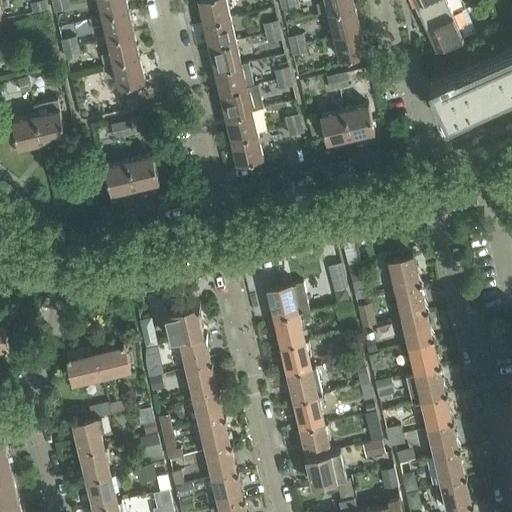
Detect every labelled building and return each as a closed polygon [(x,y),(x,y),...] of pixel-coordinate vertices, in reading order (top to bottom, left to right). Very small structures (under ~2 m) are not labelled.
[(34,11),(48,8),(46,0),(39,0),(32,2),(34,11)] [(70,8),(68,0),(60,0),(54,2),(56,11),(70,8)] [(129,9),(127,0),(100,0),(104,15),(129,9)] [(200,0),(206,21),(231,15),(227,0),(200,0)] [(327,0),(330,12),(356,6),(354,0),(327,0)] [(460,0),(451,5),(448,0),(422,0),(417,3),(427,25),(466,7),(463,0),(460,0)] [(330,12),(336,36),(362,30),(356,6),(330,12)] [(427,25),(437,47),(476,30),(466,7),(427,25)] [(135,32),(129,9),(104,15),(109,38),(135,32)] [(211,45),(237,40),(231,15),(206,21),(211,45)] [(281,29),(278,19),(264,23),(267,32),(281,29)] [(269,41),(283,38),(281,29),(267,32),(269,41)] [(341,59),(367,52),(362,30),(336,36),(341,59)] [(141,56),(135,32),(109,38),(115,62),(141,56)] [(289,36),(292,45),(306,42),(303,32),(289,36)] [(79,45),(76,36),(62,39),(65,48),(79,45)] [(217,69),(242,63),(237,40),(211,45),(217,69)] [(292,45),(294,54),(308,51),(306,42),(292,45)] [(81,54),(79,45),(65,48),(67,58),(81,54)] [(449,122),(511,93),(511,47),(457,72),(456,71),(431,82),(449,122)] [(115,62),(120,85),(146,79),(141,56),(115,62)] [(250,61),(242,63),(217,69),(222,92),(248,86),(255,84),(250,61)] [(292,75),(289,66),(275,69),(278,79),(292,75)] [(350,85),(346,71),(328,75),(331,89),(350,85)] [(32,89),(41,87),(38,73),(28,76),(32,89)] [(327,74),(302,80),(306,95),(331,89),(327,74)] [(280,88),(294,85),(292,75),(278,79),(280,88)] [(22,92),(32,89),(28,76),(19,78),(22,92)] [(120,86),(126,109),(140,105),(134,83),(120,86)] [(228,115),(253,109),(248,86),(222,92),(228,115)] [(37,113),(44,141),(68,135),(59,97),(35,103),(37,113)] [(352,136),(376,130),(369,103),(345,108),(352,136)] [(352,136),(345,108),(321,114),(323,119),(325,132),(328,141),(352,136)] [(233,139),(259,133),(253,109),(228,115),(233,139)] [(13,119),(20,147),(44,141),(37,113),(13,119)] [(303,122),(300,113),(286,116),(289,125),(303,122)] [(125,135),(134,133),(131,119),(121,121),(125,135)] [(313,134),(325,132),(323,119),(310,122),(313,134)] [(115,137),(125,135),(121,121),(112,123),(115,137)] [(305,131),(303,122),(289,125),(291,135),(305,131)] [(233,139),(239,162),(264,156),(259,133),(233,139)] [(137,186),(145,184),(161,181),(159,175),(158,170),(154,153),(130,159),(137,186)] [(106,164),(113,192),(137,186),(130,159),(106,164)] [(363,268),(355,238),(343,241),(351,271),(357,297),(375,293),(371,276),(365,277),(363,268)] [(421,282),(414,254),(391,260),(397,287),(421,282)] [(335,288),(347,285),(342,263),(330,266),(335,288)] [(297,281),(269,288),(276,316),(299,310),(297,299),(301,298),(297,281)] [(404,315),(427,310),(421,282),(397,287),(404,315)] [(338,301),(349,298),(346,287),(336,290),(338,301)] [(340,318),(355,315),(351,299),(336,302),(340,318)] [(373,303),(359,306),(364,324),(377,321),(373,303)] [(172,340),(182,338),(205,332),(199,304),(165,312),(172,340)] [(306,338),(299,310),(276,316),(282,344),(306,338)] [(404,315),(410,343),(434,338),(427,310),(404,315)] [(4,322),(0,323),(0,347),(9,346),(4,322)] [(153,329),(144,331),(147,346),(156,344),(153,329)] [(212,360),(205,332),(182,338),(188,365),(212,360)] [(282,344),(289,371),(312,366),(306,338),(282,344)] [(377,338),(367,340),(370,352),(379,350),(377,338)] [(410,343),(417,370),(440,365),(434,338),(410,343)] [(355,356),(364,354),(362,343),(353,345),(355,356)] [(126,344),(98,351),(103,374),(131,368),(126,344)] [(103,374),(98,351),(87,354),(85,346),(68,350),(75,381),(103,374)] [(381,351),(370,354),(373,368),(384,365),(381,351)] [(156,359),(147,360),(150,375),(159,373),(156,359)] [(195,393),(218,387),(212,360),(188,365),(195,393)] [(317,365),(312,366),(289,371),(295,399),(319,393),(323,392),(317,365)] [(414,401),(423,398),(447,393),(440,365),(417,370),(407,373),(414,401)] [(367,367),(359,369),(362,384),(370,381),(367,367)] [(160,375),(151,377),(153,389),(163,387),(160,375)] [(392,377),(377,380),(380,395),(396,391),(392,377)] [(371,381),(370,381),(362,384),(365,398),(374,396),(371,381)] [(225,415),(218,387),(195,393),(201,421),(225,415)] [(326,421),(319,393),(295,399),(302,427),(326,421)] [(423,398),(430,426),(453,420),(447,393),(423,398)] [(371,441),(383,438),(377,410),(364,413),(371,441)] [(164,430),(172,428),(169,413),(160,415),(164,430)] [(208,448),(231,443),(225,415),(201,421),(208,448)] [(75,422),(82,449),(105,444),(98,416),(75,422)] [(147,432),(157,430),(155,420),(145,422),(147,432)] [(430,426),(436,454),(460,448),(453,420),(430,426)] [(302,427),(308,454),(332,449),(326,421),(302,427)] [(387,427),(389,436),(403,432),(401,424),(387,427)] [(177,446),(172,428),(164,430),(170,457),(185,454),(182,444),(177,446)] [(391,444),(405,441),(403,432),(389,436),(391,444)] [(158,433),(144,436),(148,455),(163,452),(158,433)] [(4,434),(0,434),(0,458),(9,456),(4,434)] [(386,451),(383,439),(371,442),(374,454),(386,451)] [(238,471),(231,443),(208,448),(214,476),(238,471)] [(112,472),(105,444),(82,449),(88,478),(112,472)] [(308,454),(315,482),(348,475),(342,446),(332,449),(308,454)] [(436,454),(443,481),(466,476),(460,448),(436,454)] [(0,480),(14,477),(9,456),(0,458),(0,480)] [(386,485),(399,483),(395,467),(383,470),(386,485)] [(182,468),(173,470),(177,485),(186,483),(182,468)] [(221,504),(244,499),(238,471),(214,476),(221,504)] [(407,490),(417,488),(413,471),(403,474),(407,490)] [(118,499),(112,472),(88,478),(95,505),(118,499)] [(473,504),(466,476),(443,481),(449,510),(473,504)] [(0,502),(19,498),(14,477),(0,480),(0,502)] [(411,507),(421,504),(417,488),(407,490),(411,507)] [(192,496),(180,499),(183,510),(195,507),(192,496)] [(360,511),(359,511),(355,496),(339,500),(342,511),(360,511)] [(400,496),(390,498),(391,503),(360,511),(398,511),(403,511),(400,496)] [(22,511),(19,498),(0,502),(0,511),(22,511)] [(121,511),(118,499),(95,505),(96,511),(121,511)] [(247,511),(244,499),(221,504),(212,506),(213,511),(247,511)]
